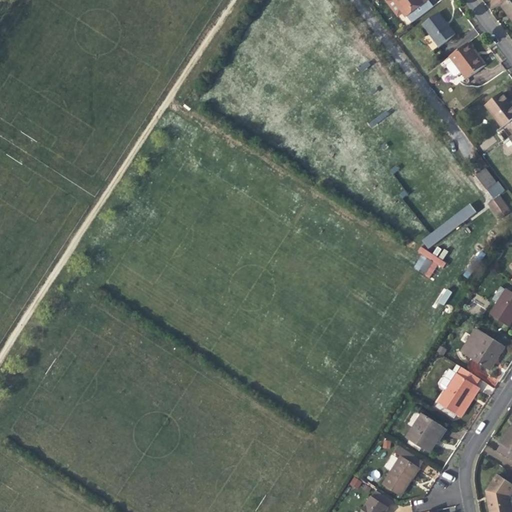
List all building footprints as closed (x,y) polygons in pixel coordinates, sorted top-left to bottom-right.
[(392,0),(388,0),(385,2),(397,17),(402,13),(392,0)] [(392,0),(402,13),(406,18),(429,0),(392,0)] [(434,6),(429,0),(406,18),(411,24),(434,6)] [(511,0),(507,0),(501,5),(511,19),(511,0)] [(439,13),(423,25),(440,47),(456,35),(447,24),(439,13)] [(468,43),(450,57),(467,79),(485,65),(477,54),(468,43)] [(503,93),(500,96),(509,107),(511,105),(511,104),(510,103),(503,93)] [(511,119),(511,105),(509,107),(500,96),(487,106),(502,127),(511,119)] [(496,182),(485,167),(475,174),(486,189),(496,182)] [(498,195),(487,204),(499,219),(511,209),(498,195)] [(428,248),(476,211),(469,203),(421,240),(428,248)] [(437,245),(432,253),(420,246),(416,253),(420,255),(413,268),(431,279),(442,260),(447,251),(437,245)] [(491,299),(497,303),(506,290),(499,286),(491,299)] [(436,302),(444,306),(452,291),(443,287),(436,302)] [(511,292),(506,288),(506,290),(497,303),(490,314),(509,327),(511,321),(511,292)] [(462,353),(486,368),(495,355),(498,357),(500,354),(505,347),(477,329),(462,353)] [(489,371),(498,357),(495,355),(486,368),(489,371)] [(460,367),(456,373),(446,389),(437,402),(457,415),(476,386),(480,380),(460,367)] [(441,385),(446,389),(456,373),(449,369),(440,382),(441,385)] [(480,389),(476,386),(457,415),(461,418),(473,398),(480,389)] [(436,443),(439,440),(435,437),(442,427),(422,414),(406,439),(429,454),(436,443)] [(511,430),(510,433),(508,432),(500,444),(511,451),(511,430)] [(511,451),(500,444),(495,450),(511,461),(511,451)] [(382,485),(398,495),(407,480),(411,483),(414,477),(424,462),(398,446),(394,453),(400,457),(382,485)] [(487,497),(489,511),(511,511),(511,510),(510,497),(511,493),(511,485),(498,475),(486,492),(487,491),(488,495),(488,497),(487,497)] [(401,497),(411,483),(407,480),(398,495),(401,497)] [(385,511),(392,502),(376,491),(362,511),(385,511)]
